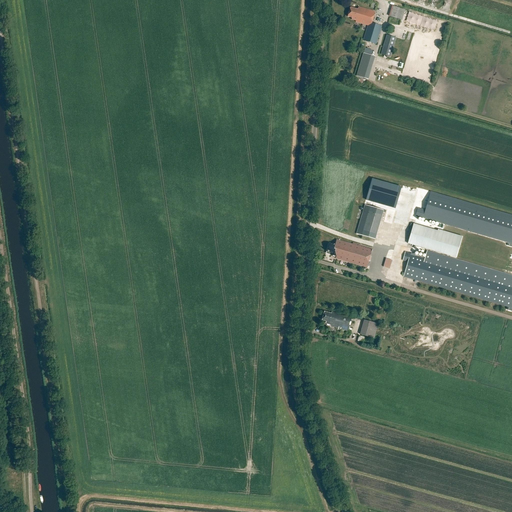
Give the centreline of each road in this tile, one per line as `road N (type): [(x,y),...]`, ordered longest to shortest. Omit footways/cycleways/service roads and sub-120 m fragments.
road 1 (unclassified): [(345,511),(300,363),(323,0)]
road 2 (track): [(69,511),(0,25)]
road 3 (track): [(0,237),(33,511)]
